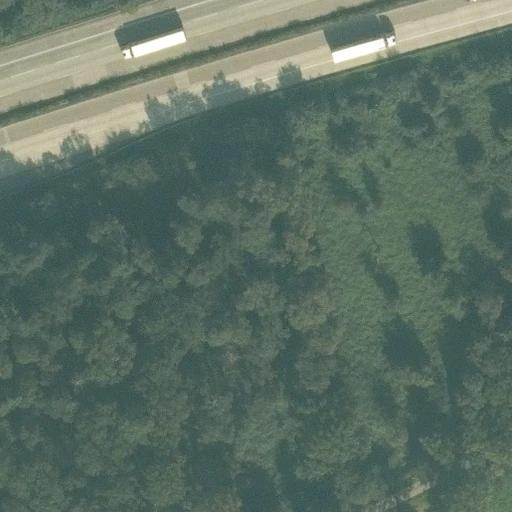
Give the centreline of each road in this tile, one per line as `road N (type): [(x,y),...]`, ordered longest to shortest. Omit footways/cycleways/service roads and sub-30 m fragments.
road 1 (motorway): [(0,141),(487,0)]
road 2 (motorway): [(312,0),(0,91)]
road 3 (unclassified): [(362,511),(511,429)]
